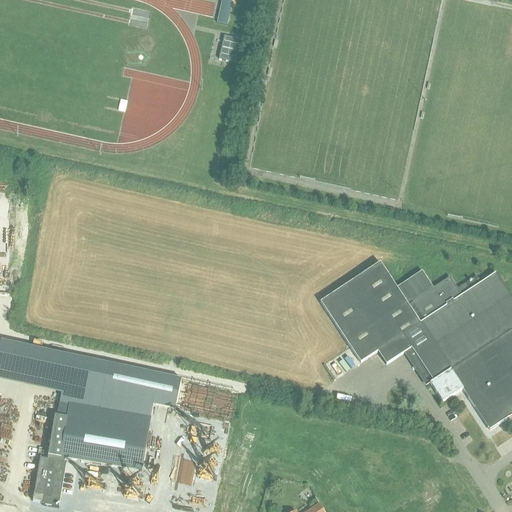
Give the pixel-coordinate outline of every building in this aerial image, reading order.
[(232,2),(223,0),(221,0),(216,23),(226,26),(232,2)] [(220,52),(218,60),(228,62),(234,64),(239,41),(224,37),(223,41),(222,46),(221,49),(220,52)] [(121,101),(118,112),(124,113),(125,113),(127,103),(126,102),(121,101)] [(0,212),(9,212),(8,189),(0,189),(0,212)] [(380,264),(320,303),(349,348),(360,364),(377,353),(386,366),(411,349),(433,382),(429,384),(442,404),(455,395),(462,390),(489,431),(511,416),(511,299),(495,274),(478,286),(476,282),(478,280),(476,277),(457,290),(449,278),(433,289),(421,272),(396,289),(380,264)] [(55,417),(47,455),(66,459),(141,473),(154,405),(160,377),(69,357),(61,394),(59,404),(56,417),(55,417)] [(39,449),(37,459),(40,460),(46,461),(47,455),(43,454),(44,450),(39,449)] [(40,460),(32,502),(42,504),(42,506),(58,509),(66,465),(65,464),(66,459),(47,455),(46,461),(40,460)] [(424,490),(435,511),(466,511),(448,478),(424,490)] [(220,489),(215,511),(241,511),(245,494),(220,489)]
